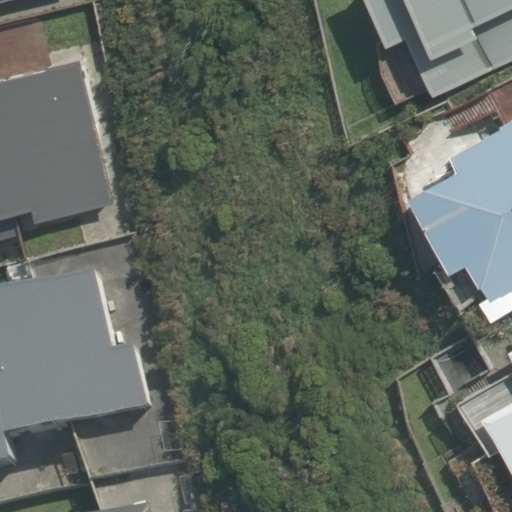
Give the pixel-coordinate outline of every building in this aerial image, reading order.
[(421,31),(445,90),(511,58),(511,0),(383,0),(401,39),(421,31)] [(87,58),(0,78),(0,216),(42,206),(46,219),(121,200),(87,58)] [(511,293),(511,121),(462,149),(470,163),(422,191),(462,268),(477,259),(490,283),(492,282),(502,300),(511,293)] [(0,472),(25,467),(19,442),(157,410),(142,350),(123,354),(104,276),(0,299),(0,472)] [(511,406),(497,414),(511,444),(511,406)]
